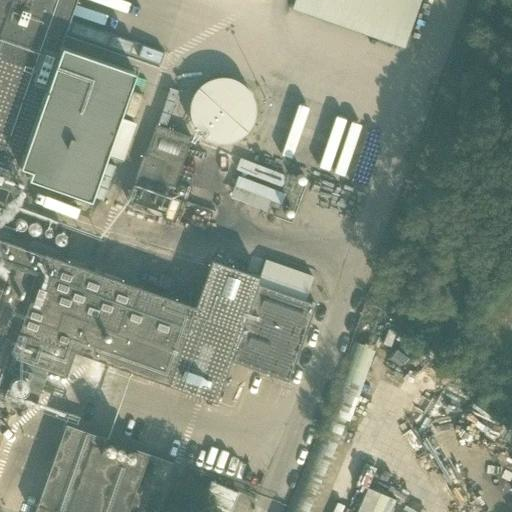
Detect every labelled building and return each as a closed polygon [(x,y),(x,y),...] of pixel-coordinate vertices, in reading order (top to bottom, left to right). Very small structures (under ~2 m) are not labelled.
[(0,0),(0,173),(3,165),(16,171),(75,0),(0,0)] [(413,45),(427,0),(302,0),(299,10),(413,45)] [(62,46),(21,166),(31,170),(28,178),(92,200),(136,71),(62,46)] [(203,139),(262,140),(264,79),(204,78),(203,139)] [(191,136),(155,124),(137,174),(174,187),(191,136)] [(240,158),(235,170),(279,187),(284,175),(240,158)] [(234,187),(270,201),(281,205),(285,194),(237,176),(234,187)] [(0,387),(19,333),(60,347),(87,269),(0,238),(0,219),(6,203),(0,201),(0,387)] [(194,307),(87,269),(60,347),(215,402),(229,361),(288,381),(315,304),(304,300),(307,290),(261,275),(260,277),(210,259),(194,307)] [(266,259),(261,275),(307,290),(312,276),(266,259)] [(340,438),(369,347),(351,341),(295,511),(320,511),(344,439),(340,438)] [(34,511),(157,511),(175,464),(65,425),(34,511)] [(391,511),(397,500),(370,488),(359,511),(391,511)]
